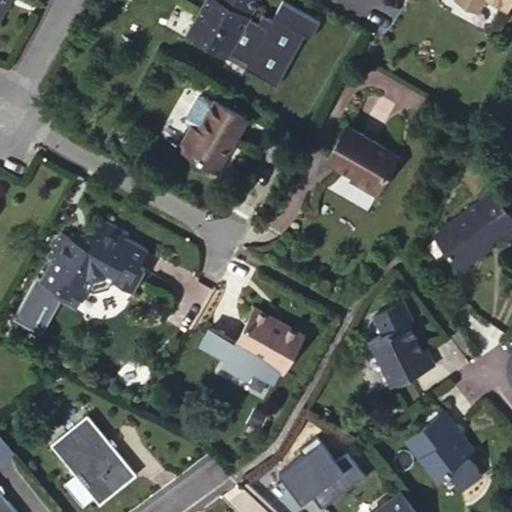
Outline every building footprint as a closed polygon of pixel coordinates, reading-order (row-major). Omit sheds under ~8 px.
[(256,0),(206,0),(201,10),(197,7),(183,34),(223,56),(256,0)] [(476,5),(467,0),(454,0),(473,10),(476,5)] [(243,117),(210,99),(194,130),(187,125),(177,144),(178,150),(215,169),(243,117)] [(395,152),(343,123),(323,159),(357,178),(355,181),(374,191),(395,152)] [(511,216),(492,191),(432,235),(457,268),(490,244),(491,246),(492,245),(491,244),(503,235),(507,242),(509,241),(506,237),(511,232),(511,216)] [(73,240),(68,238),(58,232),(46,254),(50,257),(38,280),(56,289),(52,296),(71,307),(82,287),(91,292),(108,287),(111,280),(132,290),(144,269),(137,266),(146,248),(123,236),(125,232),(103,219),(99,228),(96,234),(73,240)] [(99,228),(68,238),(73,240),(96,234),(99,228)] [(239,297),(235,302),(266,318),(269,312),(239,297)] [(266,318),(235,302),(219,333),(263,359),(283,321),(269,312),(266,318)] [(405,305),(374,317),(381,336),(367,341),(385,387),(430,370),(424,354),(419,356),(408,326),(412,325),(405,305)] [(445,436),(450,432),(435,413),(399,440),(414,460),(416,458),(433,483),(435,482),(433,479),(440,474),(441,476),(444,477),(445,475),(453,485),(471,471),(461,458),(445,436)] [(134,472),(88,416),(53,444),(100,500),(134,472)] [(466,454),(450,432),(445,436),(461,458),(466,454)] [(471,471),(453,485),(457,489),(475,476),(471,471)] [(18,511),(0,489),(0,511),(18,511)] [(418,511),(402,489),(369,511),(418,511)]
